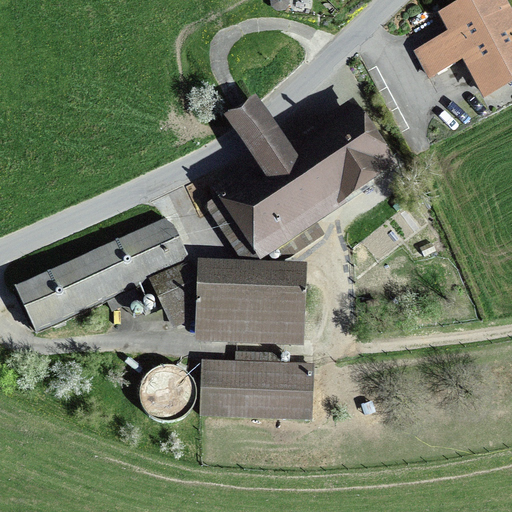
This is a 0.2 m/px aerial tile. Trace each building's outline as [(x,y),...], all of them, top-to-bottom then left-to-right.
[(511,31),(495,0),(483,0),(450,17),(459,34),(444,42),(443,39),(417,52),(430,76),(456,63),(454,60),(469,53),(487,88),(511,75),(511,31)] [(252,102),(228,118),(242,139),(266,175),(254,183),(246,171),(226,184),(230,190),(208,204),(245,258),(254,261),(276,247),(284,260),(323,234),(315,223),(287,242),(277,228),(336,189),(339,193),(383,164),(352,117),(290,158),(273,133),(266,123),(252,102)] [(14,287),(36,333),(153,279),(168,312),(200,298),(163,218),(14,287)] [(302,287),(201,283),(199,336),(299,340),(302,287)] [(313,367),(203,362),(201,416),(310,420),(313,367)] [(140,407),(145,416),(154,423),(165,426),(176,424),(186,418),(193,408),(196,397),(193,385),(186,376),(176,370),(164,368),(154,371),(146,377),(140,386),(138,396),(140,407)]
